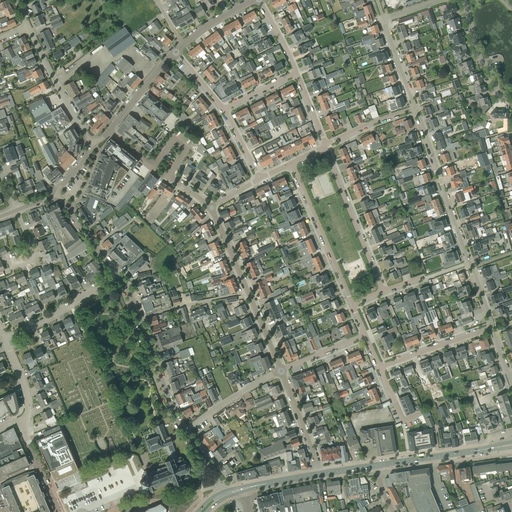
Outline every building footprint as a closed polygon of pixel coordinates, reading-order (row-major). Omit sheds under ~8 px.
[(3,2),(1,3),(2,7),(4,10),(11,7),(8,0),(3,2)] [(204,0),(208,8),(214,5),(212,1),(214,0),(204,0)] [(280,5),(277,0),(275,0),(271,3),(275,11),(282,8),(280,5)] [(285,0),(277,0),(280,5),(282,8),(288,5),(285,0)] [(312,8),(308,0),(302,0),(307,10),(312,8)] [(350,4),(348,0),(344,0),(345,1),(345,2),(340,4),(341,10),(350,6),(350,4)] [(363,0),(358,0),(353,3),(356,8),(365,4),(363,0)] [(31,7),(34,14),(44,9),(45,8),(45,7),(45,6),(44,5),(42,5),(41,2),(38,4),(31,7)] [(198,8),(194,10),(198,17),(205,13),(199,3),(196,5),(198,8)] [(291,5),(294,10),(298,19),(301,17),(294,3),(291,5)] [(454,12),(458,11),(456,4),(447,7),(446,7),(445,8),(444,9),(444,11),(443,12),(444,14),(446,19),(454,17),(456,16),(454,12)] [(364,10),(356,12),(358,17),(359,16),(372,12),(372,11),(371,7),(370,8),(370,5),(363,7),(364,10)] [(4,10),(0,11),(0,17),(3,16),(4,18),(6,17),(14,14),(11,7),(4,10)] [(298,19),(294,10),(293,11),(292,11),(289,13),(291,17),(294,15),(296,19),(298,19)] [(187,16),(183,18),(187,24),(194,21),(188,11),(185,12),(187,16)] [(254,12),(248,15),(251,21),(254,19),(256,22),(258,20),(257,17),(254,12)] [(372,12),(359,16),(358,17),(358,19),(362,18),(363,22),(356,24),(358,28),(367,25),(366,21),(367,20),(367,21),(374,18),(372,12)] [(45,16),(43,13),(34,18),(38,27),(45,24),(42,17),(45,16)] [(247,27),(244,28),(248,34),(251,31),(249,26),(249,25),(253,24),(251,21),(248,15),(242,18),(245,24),(247,27)] [(281,20),(284,26),(290,23),(288,20),(291,18),(289,15),(285,18),(281,20)] [(175,18),(181,28),(187,24),(183,18),(180,19),(178,16),(175,18)] [(459,18),(448,21),(450,25),(450,28),(452,34),(457,32),(456,30),(461,28),(459,22),(460,21),(459,18)] [(0,31),(16,25),(14,19),(6,23),(7,25),(0,27),(0,31)] [(60,19),(51,24),(54,29),(63,25),(60,19)] [(396,27),(398,33),(410,29),(408,24),(411,23),(410,20),(403,22),(404,24),(396,27)] [(162,28),(156,21),(153,22),(153,23),(147,27),(153,35),(158,31),(162,28)] [(237,21),(232,23),(236,31),(241,28),(237,21)] [(232,23),(227,26),(231,33),(236,31),(232,23)] [(290,23),(284,26),(288,32),(292,30),(296,27),(295,25),(292,26),(290,23)] [(137,30),(139,33),(147,28),(145,24),(137,30)] [(301,27),(304,33),(313,28),(310,24),(303,26),(301,27)] [(361,38),(363,42),(374,38),(374,37),(373,35),(379,33),(376,25),(368,28),(367,29),(369,35),(361,38)] [(231,33),(227,26),(222,29),(228,40),(233,37),(231,33)] [(135,42),(132,38),(125,27),(103,43),(113,57),(135,42)] [(258,34),(250,38),(253,43),(254,43),(256,42),(261,40),(261,39),(260,37),(262,36),(266,34),(262,27),(258,30),(256,31),(258,34)] [(82,34),(86,39),(93,34),(90,29),(82,34)] [(413,37),(418,36),(419,35),(418,32),(411,34),(410,29),(398,33),(401,39),(408,37),(410,35),(411,38),(413,37)] [(39,34),(47,50),(54,47),(50,40),(53,39),(48,30),(39,34)] [(300,30),(294,34),(290,36),(294,43),(300,40),(298,37),(302,34),(300,30)] [(217,32),(212,36),(219,46),(224,42),(217,32)] [(466,43),(463,36),(464,36),(463,32),(458,34),(455,35),(454,34),(450,36),(448,36),(450,40),(451,40),(452,40),(455,46),(461,44),(466,43)] [(160,40),(167,47),(172,42),(165,35),(160,40)] [(24,36),(18,39),(18,38),(14,39),(16,44),(15,44),(15,45),(10,48),(12,51),(28,43),(24,36)] [(71,40),(75,46),(81,42),(77,36),(71,40)] [(212,36),(207,39),(212,46),(215,49),(219,46),(212,36)] [(364,45),(369,44),(371,50),(377,48),(384,46),(381,38),(378,39),(377,36),(374,37),(374,38),(363,42),(360,42),(362,46),(364,45)] [(245,37),(239,40),(241,44),(244,43),(246,47),(249,45),(245,37)] [(154,38),(152,41),(161,49),(163,46),(159,42),(158,42),(154,38)] [(212,46),(207,39),(202,43),(207,49),(212,46)] [(256,42),(254,43),(256,46),(260,44),(262,47),(257,49),(259,53),(263,50),(268,48),(272,46),(269,39),(262,42),(261,40),(256,42)] [(413,41),(413,40),(402,44),(405,52),(408,50),(409,52),(414,50),(413,46),(414,45),(413,41)] [(161,49),(152,41),(150,43),(154,47),(158,51),(161,49)] [(311,42),(297,48),(300,55),(309,51),(308,51),(311,50),(310,47),(313,46),(311,42)] [(30,49),(28,43),(12,51),(15,57),(18,56),(17,53),(22,50),(23,52),(30,49)] [(53,54),(56,60),(64,56),(62,54),(72,48),(69,44),(59,49),(60,50),(53,54)] [(158,56),(155,52),(152,49),(150,51),(148,49),(148,48),(145,45),(141,49),(154,61),(158,56)] [(199,45),(194,49),(200,57),(203,55),(205,53),(203,50),(202,49),(199,45)] [(453,49),(454,54),(456,54),(457,56),(459,55),(461,60),(467,58),(471,57),(469,53),(468,53),(467,50),(462,51),(461,46),(453,49)] [(12,51),(10,48),(10,47),(2,51),(4,55),(2,56),(3,57),(1,58),(0,56),(0,62),(2,61),(8,60),(15,57),(12,51)] [(250,51),(248,47),(246,48),(245,48),(244,47),(239,51),(242,56),(250,51)] [(427,52),(426,47),(413,51),(414,53),(413,53),(411,54),(406,55),(409,63),(412,62),(413,65),(427,60),(426,57),(415,60),(414,56),(415,56),(425,53),(424,53),(427,52)] [(264,52),(265,53),(266,56),(275,51),(273,48),(264,52)] [(200,57),(194,49),(188,54),(195,62),(197,60),(200,58),(199,57),(200,57)] [(390,58),(388,55),(387,55),(386,52),(381,53),(380,50),(365,55),(366,59),(369,58),(369,59),(376,57),(378,63),(383,62),(383,60),(390,58)] [(19,57),(14,59),(15,62),(20,60),(21,62),(26,60),(27,60),(34,57),(31,51),(27,53),(24,55),(25,56),(25,57),(22,58),(22,57),(19,58),(19,57)] [(226,55),(221,58),(224,62),(231,57),(229,53),(226,55)] [(311,64),(312,63),(311,60),(312,59),(312,58),(312,57),(311,55),(304,57),(305,58),(302,59),(304,63),(303,63),(304,66),(305,66),(305,67),(311,64)] [(15,62),(12,63),(13,66),(20,63),(21,67),(25,65),(26,68),(32,65),(37,63),(34,58),(30,60),(26,61),(26,60),(21,62),(20,60),(15,62)] [(133,66),(129,63),(123,58),(116,66),(126,75),(133,66)] [(271,59),(268,60),(271,66),(273,65),(277,72),(284,68),(278,58),(272,61),(271,59)] [(312,64),(313,67),(324,62),(323,59),(316,61),(316,62),(312,64)] [(237,68),(240,66),(236,60),(234,61),(227,65),(229,68),(235,64),(237,68)] [(427,60),(413,65),(414,68),(411,69),(413,76),(419,74),(419,75),(424,73),(421,66),(428,63),(427,60)] [(462,71),(461,72),(463,77),(472,74),(472,72),(475,71),(473,66),(472,66),(470,61),(471,61),(471,60),(462,63),(462,64),(459,65),(460,69),(463,68),(464,70),(462,71)] [(206,66),(203,62),(198,66),(201,70),(206,66)] [(253,71),(248,62),(244,64),(249,73),(253,71)] [(380,66),(383,74),(387,72),(387,73),(392,71),(390,64),(385,66),(384,65),(380,66)] [(268,65),(262,68),(266,77),(273,74),(268,65)] [(203,72),(208,77),(215,71),(211,66),(207,69),(203,72)] [(266,77),(262,68),(258,70),(256,71),(260,80),(266,77)] [(314,70),(307,72),(310,80),(313,78),(314,79),(321,76),(319,72),(320,72),(318,68),(314,70)] [(23,72),(19,73),(19,75),(18,75),(20,79),(25,76),(26,80),(33,76),(36,83),(44,78),(40,69),(30,74),(28,70),(26,71),(23,72)] [(332,73),(326,76),(327,80),(341,74),(339,70),(332,73)] [(215,71),(208,77),(212,83),(217,79),(217,78),(220,76),(215,71)] [(236,79),(232,71),(228,73),(232,81),(236,79)] [(111,73),(108,77),(111,79),(117,84),(120,80),(111,73)] [(131,73),(128,76),(137,85),(142,80),(135,74),(134,75),(131,73)] [(174,84),(170,81),(172,78),(177,82),(179,79),(173,74),(170,77),(169,76),(169,75),(166,73),(162,78),(159,76),(155,80),(156,81),(161,85),(161,84),(164,86),(166,88),(168,86),(171,88),(174,84)] [(256,82),(253,78),(251,73),(245,76),(249,85),(256,82)] [(365,82),(362,73),(356,75),(360,84),(365,82)] [(473,82),(474,85),(483,82),(482,80),(484,79),(482,73),(473,75),(470,76),(470,77),(471,81),(472,82),(473,82)] [(396,82),(394,75),(389,77),(388,76),(381,78),(383,83),(390,81),(391,84),(396,82)] [(121,82),(126,86),(127,84),(133,90),(137,85),(128,76),(127,76),(121,82)] [(239,79),(243,89),(249,85),(245,76),(239,79)] [(318,81),(312,84),(313,87),(312,88),(314,91),(315,91),(321,89),(321,88),(326,86),(324,81),(323,78),(321,79),(317,80),(318,81)] [(425,86),(426,89),(427,90),(432,88),(432,87),(431,83),(427,84),(427,82),(424,84),(422,79),(415,82),(418,89),(425,87),(425,86)] [(28,90),(31,96),(40,91),(41,92),(50,88),(46,81),(28,90)] [(74,84),(73,81),(70,83),(65,86),(72,97),(76,95),(79,93),(79,92),(82,90),(80,86),(81,85),(78,81),(74,84)] [(165,89),(163,88),(164,86),(161,84),(161,85),(156,81),(152,86),(153,87),(150,90),(153,92),(152,92),(159,97),(163,91),(165,89)] [(233,86),(230,88),(233,94),(239,91),(234,82),(232,83),(233,86)] [(487,91),(485,85),(483,85),(483,82),(474,85),(475,88),(476,88),(478,94),(487,91)] [(233,94),(230,88),(228,85),(222,88),(226,97),(233,94)] [(292,85),(286,88),(289,94),(292,93),(294,96),(297,95),(292,85)] [(401,94),(398,86),(391,88),(387,90),(388,93),(392,91),(394,96),(399,94),(401,94)] [(97,100),(100,97),(99,94),(97,92),(95,88),(95,87),(88,91),(89,92),(85,95),(84,93),(73,100),(79,110),(94,101),(95,102),(97,100)] [(121,100),(125,94),(121,91),(116,87),(114,89),(117,92),(115,95),(112,92),(110,95),(114,100),(117,97),(121,100)] [(427,90),(426,89),(425,90),(426,93),(420,95),(423,103),(428,101),(430,101),(429,100),(433,99),(430,92),(435,90),(434,87),(432,87),(432,88),(427,90)] [(291,98),(289,94),(286,88),(280,91),(284,101),(291,98)] [(169,111),(166,109),(164,107),(161,105),(159,108),(155,104),(158,101),(148,93),(143,99),(144,99),(142,101),(137,107),(147,115),(147,114),(149,111),(153,115),(151,118),(150,118),(153,120),(155,122),(158,124),(160,126),(164,121),(167,117),(171,113),(169,111)] [(277,93),(271,96),(275,105),(282,102),(277,93)] [(317,97),(320,104),(329,100),(331,99),(330,96),(329,96),(328,96),(327,93),(317,97)] [(116,105),(113,102),(114,100),(110,95),(106,100),(108,101),(105,105),(107,109),(111,112),(116,105)] [(275,105),(271,96),(265,99),(269,108),(272,107),(272,106),(275,105)] [(181,102),(187,107),(191,102),(185,97),(181,102)] [(204,102),(200,97),(196,100),(192,104),(194,106),(197,104),(199,107),(204,102)] [(389,108),(390,111),(398,109),(397,108),(405,105),(402,97),(400,98),(395,100),(395,99),(390,100),(392,105),(390,105),(389,108)] [(477,100),(477,101),(478,103),(480,103),(481,106),(484,109),(482,111),(485,114),(491,107),(489,100),(488,100),(487,97),(483,98),(482,98),(477,100)] [(15,106),(12,98),(0,102),(0,106),(9,103),(11,107),(15,106)] [(43,99),(28,105),(41,128),(50,123),(54,120),(55,120),(57,123),(60,121),(59,120),(66,116),(63,111),(61,107),(51,113),(43,99)] [(87,108),(92,113),(101,105),(101,104),(98,100),(87,108)] [(262,100),(256,104),(260,112),(260,113),(266,110),(262,100)] [(320,104),(323,111),(334,107),(335,110),(337,109),(345,105),(344,101),(332,106),(332,104),(331,103),(330,104),(329,100),(320,104)] [(438,112),(436,105),(438,104),(436,101),(428,104),(429,107),(425,108),(427,116),(434,113),(438,112)] [(199,107),(197,109),(202,114),(209,107),(204,102),(199,107)] [(259,109),(256,104),(250,107),(252,111),(254,116),(257,114),(255,111),(259,109)] [(294,112),(296,116),(302,113),(299,107),(290,111),(291,114),(294,112)] [(247,108),(241,111),(245,120),(251,117),(247,108)] [(496,118),(508,119),(508,111),(505,111),(505,109),(501,109),(500,112),(499,112),(495,109),(490,114),(495,118),(495,117),(496,118)] [(245,120),(241,111),(234,114),(239,123),(245,120)] [(362,111),(353,114),(357,124),(363,122),(362,120),(365,119),(363,115),(362,111)] [(451,118),(448,112),(435,116),(436,119),(429,121),(432,129),(437,127),(439,127),(439,126),(442,125),(441,121),(451,118)] [(208,119),(210,122),(216,119),(213,113),(204,117),(205,120),(208,119)] [(303,124),(302,121),(305,120),(302,113),(296,116),(292,117),(295,123),(291,125),(292,129),(303,124)] [(339,120),(336,113),(325,117),(328,124),(334,122),(339,120)] [(97,115),(95,116),(104,125),(110,120),(104,114),(100,118),(97,115)] [(151,125),(149,124),(142,118),(139,122),(129,115),(124,121),(131,127),(138,132),(142,135),(146,130),(147,131),(151,125)] [(58,127),(60,131),(65,129),(63,127),(70,123),(70,122),(66,116),(59,120),(60,121),(62,125),(58,127)] [(93,125),(99,131),(104,125),(95,116),(94,118),(97,121),(93,125)] [(347,117),(340,120),(342,125),(349,122),(347,117)] [(90,119),(86,122),(88,125),(90,128),(89,129),(95,134),(99,131),(93,125),(90,123),(91,122),(90,119)] [(216,119),(210,122),(212,125),(209,127),(210,130),(219,125),(216,119)] [(394,129),(397,136),(405,133),(404,130),(405,130),(412,127),(410,119),(403,122),(404,126),(394,129)] [(0,134),(2,133),(3,134),(8,132),(5,124),(7,123),(6,120),(0,121),(0,134)] [(124,137),(124,136),(131,127),(124,121),(117,131),(124,137)] [(342,127),(341,124),(336,126),(334,122),(328,124),(331,132),(342,127)] [(313,138),(310,132),(306,133),(305,131),(304,132),(303,131),(305,130),(304,129),(308,127),(306,124),(301,127),(303,131),(304,134),(306,137),(309,145),(315,142),(313,139),(313,138)] [(59,162),(49,143),(44,135),(39,126),(36,127),(32,130),(40,148),(49,166),(53,164),(53,166),(59,163),(58,162),(59,162)] [(441,129),(442,132),(434,134),(437,142),(443,140),(442,136),(452,132),(450,126),(441,129)] [(128,140),(131,142),(138,132),(131,127),(124,136),(129,139),(128,140)] [(80,138),(75,130),(73,128),(72,128),(62,134),(65,138),(69,145),(68,150),(67,151),(73,157),(75,156),(77,157),(79,155),(79,152),(80,153),(81,145),(80,145),(80,142),(79,139),(80,138)] [(212,134),(215,140),(224,135),(221,129),(212,134)] [(156,141),(159,143),(168,132),(165,130),(156,141)] [(255,136),(259,134),(256,130),(252,133),(251,131),(246,133),(249,140),(255,137),(255,136)] [(479,132),(472,134),(474,140),(481,138),(486,136),(484,130),(479,132)] [(138,132),(131,142),(133,144),(136,140),(140,143),(144,146),(147,142),(148,140),(145,137),(138,132)] [(291,140),(288,141),(293,152),(298,149),(293,138),(292,136),(291,134),(290,132),(288,133),(291,140)] [(410,143),(417,141),(416,137),(417,137),(415,133),(414,133),(407,135),(408,139),(404,140),(405,144),(398,147),(399,150),(411,146),(410,143)] [(365,136),(369,144),(368,144),(370,148),(376,145),(374,141),(371,134),(368,136),(368,135),(365,136)] [(224,135),(215,140),(219,146),(228,142),(224,135)] [(282,143),(288,154),(293,152),(288,141),(285,143),(282,136),(280,137),(283,143),(282,143)] [(359,140),(361,144),(364,149),(367,148),(366,145),(368,144),(369,144),(365,136),(362,137),(362,138),(359,140)] [(498,138),(500,146),(510,143),(509,139),(509,140),(508,138),(509,138),(505,139),(504,136),(498,138)] [(255,137),(249,140),(252,146),(256,143),(261,141),(260,138),(256,140),(255,137)] [(304,147),(300,140),(299,137),(296,139),(295,137),(293,138),(298,149),(299,150),(304,147)] [(300,140),(304,147),(309,145),(306,137),(300,140)] [(133,169),(139,161),(122,148),(120,149),(118,147),(119,146),(110,139),(103,148),(106,151),(109,153),(112,155),(129,168),(130,167),(133,169)] [(443,140),(437,142),(439,150),(446,148),(449,146),(448,143),(447,139),(443,140)] [(144,146),(143,147),(149,151),(151,149),(152,150),(158,143),(154,140),(153,142),(152,141),(150,144),(147,142),(144,146)] [(49,143),(59,162),(59,161),(61,164),(60,165),(61,167),(65,170),(69,166),(69,167),(71,165),(70,164),(75,159),(73,157),(67,151),(65,149),(63,147),(58,153),(52,141),(49,143)] [(338,150),(341,157),(350,154),(348,146),(349,146),(349,147),(353,146),(354,148),(357,147),(358,147),(355,141),(343,146),(344,148),(338,150)] [(288,154),(282,143),(280,144),(282,148),(279,149),(283,157),(288,154)] [(22,150),(21,145),(17,147),(17,148),(14,149),(12,144),(8,146),(8,148),(3,149),(4,150),(3,151),(4,153),(5,153),(5,154),(6,155),(6,156),(22,150)] [(196,151),(201,154),(205,149),(201,144),(196,151)] [(224,157),(227,155),(233,152),(230,146),(221,151),(224,157)] [(422,154),(420,149),(421,149),(420,147),(419,147),(419,146),(412,148),(411,146),(399,150),(401,155),(408,153),(410,158),(415,156),(422,154)] [(272,162),(269,154),(266,156),(261,147),(259,148),(261,152),(263,157),(267,165),(272,162)] [(452,149),(448,150),(446,150),(447,153),(441,155),(441,156),(442,159),(444,163),(447,162),(447,163),(454,161),(453,158),(454,158),(452,153),(455,152),(456,150),(455,148),(452,149)] [(277,159),(274,152),(272,149),(267,152),(269,154),(272,162),(277,159)] [(279,149),(274,152),(277,159),(283,157),(279,149)] [(24,154),(22,150),(6,156),(7,157),(6,157),(7,158),(6,159),(7,161),(8,161),(8,162),(13,160),(14,162),(18,160),(16,156),(20,154),(20,156),(24,154)] [(107,198),(127,172),(117,164),(118,163),(119,161),(114,157),(112,155),(111,155),(109,153),(106,151),(105,153),(103,154),(101,153),(85,193),(88,194),(87,196),(105,203),(106,200),(108,198),(107,198)] [(226,160),(227,163),(236,159),(233,152),(227,155),(229,158),(226,160)] [(490,164),(485,152),(477,155),(481,167),(490,164)] [(511,152),(503,155),(504,160),(511,158),(511,152)] [(350,154),(341,157),(344,165),(350,162),(349,158),(352,157),(350,154)] [(267,165),(263,157),(258,160),(262,167),(267,165)] [(426,167),(423,159),(418,161),(417,158),(389,168),(390,171),(393,170),(406,165),(406,167),(409,166),(409,165),(411,165),(412,168),(418,165),(419,169),(426,167)] [(28,168),(26,159),(16,163),(17,166),(22,164),(24,169),(28,168)] [(189,178),(194,171),(189,167),(192,162),(189,160),(187,163),(188,164),(187,166),(184,170),(185,170),(183,174),(186,176),(185,177),(187,178),(188,178),(189,178)] [(234,169),(236,172),(242,169),(239,163),(234,165),(230,167),(231,170),(234,169)] [(40,171),(43,178),(49,185),(49,184),(51,182),(53,184),(62,175),(56,168),(52,172),(47,165),(40,171)] [(346,169),(348,175),(354,173),(355,173),(358,172),(355,165),(346,169)] [(458,173),(457,170),(455,165),(451,167),(446,168),(449,176),(455,174),(458,173)] [(404,178),(411,175),(415,174),(419,172),(418,169),(417,169),(417,167),(402,172),(404,178)] [(229,180),(237,176),(238,179),(245,175),(242,169),(236,172),(235,173),(227,176),(229,180)] [(192,181),(198,185),(204,176),(203,175),(204,175),(199,171),(197,174),(192,181)] [(133,194),(135,196),(139,191),(141,193),(147,186),(150,189),(158,180),(153,175),(152,176),(149,173),(136,189),(133,194)] [(224,186),(227,184),(224,178),(222,173),(219,175),(221,177),(220,178),(221,179),(219,181),(217,185),(212,182),(208,188),(215,193),(220,187),(221,187),(224,186)] [(354,173),(348,175),(351,182),(356,180),(360,178),(359,175),(356,176),(355,173),(354,173)] [(369,177),(370,181),(380,177),(378,173),(372,175),(369,177)] [(418,176),(420,185),(425,183),(431,181),(428,173),(418,176)] [(466,177),(465,173),(460,175),(455,177),(456,180),(451,182),(453,189),(459,187),(459,188),(464,187),(462,182),(461,179),(466,177)] [(204,176),(198,185),(203,188),(208,180),(209,179),(208,179),(204,176)] [(20,194),(26,192),(24,186),(21,178),(17,179),(20,185),(17,186),(20,194)] [(284,178),(278,180),(282,189),(288,187),(284,178)] [(26,192),(27,195),(33,192),(32,188),(35,187),(35,186),(32,179),(26,181),(28,185),(24,186),(26,192)] [(282,189),(278,180),(271,183),(275,192),(282,189)] [(42,183),(35,186),(35,187),(39,193),(46,190),(42,181),(41,181),(42,183)] [(157,188),(163,192),(167,186),(161,182),(157,188)] [(352,185),(355,192),(364,188),(362,182),(357,184),(352,185)] [(429,195),(435,193),(433,185),(430,186),(429,184),(415,188),(417,192),(422,190),(425,196),(429,195)] [(268,185),(261,187),(264,193),(267,192),(269,195),(272,194),(268,185)] [(167,186),(163,192),(169,196),(173,190),(167,186)] [(373,194),(385,190),(384,186),(372,191),(373,194)] [(462,192),(455,195),(458,203),(464,201),(465,202),(469,200),(467,193),(474,191),(472,186),(462,189),(463,192),(462,192)] [(264,193),(261,187),(255,190),(257,196),(260,195),(262,198),(265,197),(264,193)] [(148,195),(151,197),(157,189),(154,188),(151,192),(148,195)] [(364,188),(355,192),(358,198),(362,197),(367,195),(364,188)] [(382,196),(381,191),(369,196),(371,200),(382,196)] [(251,192),(245,195),(248,202),(254,199),(251,192)] [(180,204),(185,197),(178,193),(175,198),(173,202),(174,202),(179,206),(180,204)] [(248,202),(245,195),(239,197),(242,204),(245,203),(248,210),(251,209),(248,202)] [(98,212),(95,208),(92,208),(95,199),(87,196),(84,204),(83,204),(82,205),(83,207),(78,210),(88,226),(94,223),(93,221),(95,220),(93,217),(95,214),(98,212)] [(168,212),(174,202),(173,202),(175,198),(173,196),(164,209),(168,212)] [(191,202),(185,197),(180,204),(179,206),(176,209),(179,213),(182,209),(183,210),(186,207),(186,208),(191,202)] [(419,197),(407,201),(409,206),(415,204),(421,202),(420,198),(419,197)] [(284,207),(278,209),(280,214),(291,210),(290,208),(291,208),(296,206),(293,198),(288,200),(287,201),(283,203),(284,207)] [(430,210),(440,206),(437,199),(431,201),(427,202),(429,206),(428,206),(430,210)] [(374,206),(372,201),(367,203),(366,200),(359,202),(363,210),(368,208),(369,210),(374,208),(373,206),(374,206)] [(425,205),(424,200),(421,202),(415,204),(416,208),(417,208),(425,205)] [(121,212),(128,202),(126,201),(119,210),(121,212)] [(463,218),(473,214),(471,211),(481,207),(480,203),(474,205),(473,202),(466,204),(467,208),(460,210),(462,214),(461,214),(462,217),(463,217),(463,218)] [(47,221),(49,225),(52,233),(54,232),(57,242),(60,241),(63,245),(69,253),(83,243),(77,235),(67,222),(66,223),(61,212),(57,203),(45,209),(47,212),(44,214),(45,214),(47,221)] [(265,212),(263,208),(261,204),(260,204),(257,206),(256,206),(253,208),(257,216),(265,212)] [(226,209),(218,213),(221,219),(226,217),(229,216),(236,213),(234,208),(233,205),(225,209),(226,209)] [(189,211),(194,217),(200,212),(195,206),(189,211)] [(430,210),(428,210),(430,215),(431,214),(433,218),(436,216),(436,217),(443,214),(441,210),(442,210),(441,206),(440,207),(440,206),(430,210)] [(101,220),(113,210),(111,207),(98,217),(100,218),(101,220)] [(31,215),(28,216),(31,224),(37,221),(38,224),(42,223),(45,222),(47,221),(45,214),(41,216),(42,219),(39,220),(38,216),(37,213),(37,212),(36,209),(30,211),(31,215)] [(177,214),(180,217),(185,212),(183,210),(182,209),(179,213),(177,214)] [(293,211),(287,214),(290,221),(295,219),(296,219),(301,217),(298,209),(293,211)] [(364,214),(367,220),(373,218),(371,215),(375,213),(373,210),(369,212),(364,214)] [(113,223),(118,229),(132,218),(127,212),(113,223)] [(180,217),(183,221),(189,215),(185,212),(180,217)] [(200,212),(194,217),(199,222),(204,217),(200,212)] [(480,217),(482,223),(489,221),(487,215),(480,217)] [(256,220),(259,219),(258,216),(245,222),(247,227),(257,222),(256,220)] [(373,218),(367,220),(369,227),(374,225),(379,223),(376,216),(373,218)] [(228,222),(224,224),(227,230),(228,230),(231,228),(234,227),(235,228),(242,224),(241,221),(240,221),(238,217),(232,221),(231,220),(228,222)] [(436,229),(427,232),(428,236),(443,231),(442,227),(447,226),(446,224),(447,223),(446,220),(445,221),(444,219),(433,222),(436,229)] [(4,223),(2,223),(5,231),(7,230),(8,230),(9,233),(14,232),(16,237),(15,237),(13,238),(15,243),(16,246),(22,244),(20,239),(17,230),(14,231),(10,220),(4,223)] [(104,227),(107,225),(104,220),(100,223),(101,223),(97,226),(101,231),(94,236),(99,241),(108,234),(107,231),(104,227)] [(474,229),(473,227),(480,224),(479,220),(466,225),(468,232),(474,229)] [(47,226),(49,225),(47,221),(45,222),(42,223),(38,224),(40,227),(33,229),(36,237),(44,234),(42,228),(47,226)] [(279,229),(282,228),(289,225),(288,222),(287,221),(277,225),(279,229)] [(303,221),(292,226),(295,232),(296,232),(305,228),(305,227),(306,227),(305,224),(304,224),(303,221)] [(185,231),(188,234),(198,225),(195,222),(187,229),(185,231)] [(201,230),(202,233),(212,229),(209,223),(201,226),(202,229),(201,230)] [(193,235),(200,228),(198,225),(188,234),(190,236),(192,234),(193,235)] [(232,232),(235,237),(243,234),(242,232),(247,229),(246,226),(232,232)] [(155,232),(160,235),(163,231),(158,227),(155,232)] [(380,227),(371,230),(373,237),(383,233),(380,227)] [(305,228),(296,232),(299,238),(308,234),(305,228)] [(492,228),(485,230),(487,236),(494,234),(492,228)] [(212,229),(202,233),(204,237),(205,239),(214,235),(212,229)] [(477,229),(474,229),(468,232),(470,238),(479,235),(477,229)] [(479,242),(472,244),(474,249),(473,249),(474,252),(475,251),(475,252),(478,251),(479,255),(484,253),(483,249),(481,249),(481,246),(486,245),(488,244),(490,243),(489,240),(494,238),(496,242),(501,240),(498,232),(496,233),(494,234),(487,236),(483,238),(484,241),(479,242)] [(383,233),(373,237),(376,243),(381,242),(387,239),(384,233),(383,233)] [(440,236),(442,243),(452,239),(449,233),(440,236)] [(117,244),(120,241),(122,239),(120,237),(117,238),(114,234),(109,238),(110,240),(109,241),(108,240),(102,245),(106,250),(112,245),(116,243),(117,244)] [(127,258),(132,253),(137,257),(143,251),(125,235),(122,239),(120,241),(124,245),(122,247),(119,244),(116,247),(109,255),(115,260),(121,265),(122,264),(123,265),(126,262),(125,261),(128,258),(127,258)] [(41,251),(48,248),(47,246),(49,245),(47,239),(38,243),(41,251)] [(302,250),(304,249),(308,247),(313,245),(314,244),(313,241),(311,241),(310,239),(299,243),(302,250)] [(452,239),(442,243),(444,250),(454,246),(452,239)] [(207,248),(209,252),(220,247),(217,241),(209,244),(209,245),(207,245),(206,243),(199,246),(201,251),(207,248)] [(238,244),(241,251),(248,248),(244,241),(238,244)] [(308,247),(304,249),(306,256),(316,252),(313,245),(308,247)] [(387,254),(387,256),(393,253),(390,247),(385,249),(384,246),(378,249),(381,255),(383,255),(384,256),(387,254)] [(220,247),(209,252),(207,253),(210,258),(200,263),(201,267),(215,261),(213,258),(222,254),(220,247)] [(248,248),(241,251),(244,258),(251,255),(248,248)] [(442,253),(445,252),(444,248),(429,253),(431,257),(434,256),(442,253)] [(449,262),(442,264),(444,268),(455,265),(454,261),(459,259),(456,251),(453,252),(452,250),(443,253),(444,255),(446,255),(449,262)] [(67,264),(63,253),(58,255),(56,251),(44,255),(47,263),(52,261),(60,258),(63,264),(65,270),(68,268),(67,264)] [(149,263),(142,256),(134,263),(137,266),(139,263),(140,264),(141,263),(145,267),(149,263)] [(320,263),(318,256),(308,260),(311,267),(315,265),(320,263)] [(395,260),(391,262),(389,258),(383,261),(386,268),(394,265),(396,268),(403,265),(400,259),(396,261),(395,260)] [(96,275),(101,271),(99,269),(101,268),(94,260),(88,265),(93,272),(88,275),(84,278),(87,282),(90,280),(93,277),(96,275)] [(221,269),(228,266),(225,260),(217,263),(218,266),(220,265),(221,269)] [(255,261),(254,260),(246,264),(249,271),(256,268),(260,266),(258,260),(255,261)] [(215,266),(213,262),(202,266),(204,271),(215,266)] [(141,270),(145,267),(141,263),(140,264),(139,263),(137,266),(134,263),(128,269),(133,274),(139,268),(141,270)] [(320,263),(315,265),(316,268),(313,269),(314,273),(323,269),(320,263)] [(69,267),(73,273),(74,275),(77,273),(75,269),(73,265),(69,267)] [(53,273),(51,270),(49,266),(45,268),(45,267),(43,268),(43,269),(42,269),(43,270),(39,272),(41,277),(43,282),(49,279),(47,276),(53,273)] [(61,274),(57,266),(51,269),(55,276),(61,274)] [(79,266),(75,269),(77,273),(81,278),(85,276),(79,266)] [(216,277),(210,278),(210,279),(211,283),(221,280),(228,276),(227,274),(230,272),(228,266),(221,269),(218,270),(220,275),(216,277)] [(256,268),(249,271),(252,278),(259,275),(263,274),(262,272),(263,272),(260,266),(256,268)] [(481,270),(484,278),(490,276),(491,278),(495,277),(500,275),(499,270),(494,272),(492,266),(488,267),(481,270)] [(289,272),(286,267),(275,271),(278,277),(289,272)] [(400,270),(403,276),(409,273),(407,267),(400,270)] [(35,285),(33,280),(40,276),(37,268),(29,272),(32,278),(29,279),(29,281),(32,287),(35,285)] [(263,272),(262,272),(263,274),(264,276),(273,272),(271,268),(263,272)] [(389,274),(392,281),(402,276),(399,269),(389,274)] [(453,276),(454,279),(458,278),(459,282),(466,280),(463,272),(456,275),(457,275),(453,276)] [(20,282),(21,284),(26,281),(23,273),(15,276),(18,283),(20,282)] [(328,281),(325,274),(319,277),(318,274),(310,277),(312,283),(315,282),(316,281),(319,286),(318,287),(319,287),(323,285),(323,284),(328,281)] [(80,285),(78,280),(75,277),(75,276),(72,278),(70,275),(66,277),(66,278),(63,280),(65,286),(70,283),(73,289),(80,285)] [(49,279),(52,286),(55,285),(58,291),(60,296),(67,293),(62,281),(58,283),(56,284),(53,277),(49,279)] [(226,288),(229,287),(235,284),(233,278),(223,282),(224,283),(222,283),(221,280),(211,283),(212,287),(220,285),(222,289),(226,288)] [(161,288),(160,285),(159,283),(157,284),(155,285),(154,284),(152,284),(151,285),(149,279),(144,280),(142,281),(136,283),(138,290),(141,289),(143,295),(152,292),(161,288)] [(255,284),(258,291),(264,288),(265,288),(268,287),(265,280),(261,281),(255,284)] [(487,287),(489,291),(495,289),(495,288),(499,287),(496,281),(496,280),(493,281),(486,283),(486,284),(487,287)] [(223,294),(220,294),(220,296),(229,295),(238,291),(235,284),(229,287),(226,288),(222,289),(223,294)] [(431,287),(434,295),(441,292),(439,288),(436,289),(435,285),(431,287)] [(458,294),(460,298),(464,296),(464,295),(470,293),(470,292),(471,291),(470,290),(469,290),(468,285),(461,287),(461,288),(456,290),(455,287),(445,291),(446,294),(448,293),(449,294),(456,292),(458,294)] [(323,294),(325,298),(329,297),(328,296),(334,294),(331,287),(325,289),(325,290),(318,293),(320,296),(323,294)] [(422,296),(423,300),(431,297),(428,287),(419,290),(421,295),(422,296)] [(44,291),(46,294),(49,301),(52,299),(55,298),(51,290),(50,288),(44,291)] [(264,288),(258,291),(261,298),(268,295),(265,288),(264,288)] [(282,293),(285,292),(283,288),(280,290),(280,288),(273,291),(274,292),(269,294),(271,298),(273,297),(280,293),(282,293)] [(179,298),(177,293),(176,294),(174,289),(169,291),(172,300),(179,298)] [(0,295),(0,299),(1,302),(9,298),(7,295),(10,294),(9,291),(0,295)] [(170,301),(169,296),(168,294),(165,295),(164,293),(154,296),(153,294),(152,292),(143,295),(144,298),(140,299),(145,313),(146,313),(146,314),(147,313),(148,314),(149,315),(159,311),(172,308),(170,301)] [(295,299),(297,302),(301,301),(302,303),(314,298),(311,292),(300,297),(300,296),(295,299)] [(406,295),(404,296),(405,301),(407,304),(408,306),(411,305),(410,303),(417,301),(413,292),(406,294),(406,295)] [(505,301),(502,293),(498,295),(497,295),(491,297),(491,298),(490,298),(491,301),(492,300),(493,304),(499,302),(500,303),(505,301)] [(46,294),(42,296),(42,294),(39,296),(43,304),(45,303),(45,302),(49,301),(46,294)] [(400,297),(392,300),(394,304),(396,310),(399,309),(403,307),(405,312),(409,311),(408,306),(407,304),(405,301),(404,296),(400,298),(400,297)] [(19,303),(22,302),(24,301),(22,298),(16,301),(13,301),(11,297),(9,298),(1,302),(4,308),(10,305),(11,307),(16,305),(19,303)] [(266,310),(276,305),(273,300),(268,302),(264,304),(265,307),(266,310)] [(323,302),(320,304),(323,310),(332,307),(334,310),(335,309),(339,307),(336,300),(332,302),(329,303),(328,300),(323,302)] [(30,304),(31,307),(35,314),(38,313),(41,312),(38,304),(36,301),(30,304)] [(461,303),(460,301),(457,302),(459,309),(463,308),(470,305),(469,301),(461,303)] [(224,310),(221,302),(215,305),(218,313),(219,312),(222,320),(227,318),(224,310)] [(380,307),(377,308),(380,315),(382,320),(386,318),(384,314),(384,313),(382,310),(383,310),(385,309),(388,308),(388,307),(386,302),(379,305),(380,307)] [(421,302),(415,304),(418,313),(420,312),(421,315),(424,314),(425,313),(423,309),(421,302),(421,303),(421,302)] [(234,309),(235,312),(239,311),(241,314),(247,311),(244,305),(234,309)] [(269,316),(278,312),(281,311),(278,305),(276,306),(276,305),(266,310),(268,313),(267,314),(268,316),(269,316)] [(472,311),(471,308),(470,305),(463,308),(465,314),(470,312),(472,311)] [(210,316),(208,310),(204,311),(203,308),(202,306),(199,308),(199,309),(197,310),(201,320),(202,319),(201,317),(206,315),(207,317),(208,316),(209,318),(208,318),(210,322),(209,322),(210,326),(214,325),(213,324),(212,321),(214,320),(211,315),(210,316)] [(31,307),(25,310),(28,317),(31,316),(35,314),(31,307)] [(373,307),(366,311),(368,316),(369,316),(370,320),(380,315),(377,308),(374,310),(373,307)] [(503,307),(494,310),(495,313),(496,313),(498,316),(504,314),(504,317),(509,315),(507,309),(504,310),(503,307)] [(201,320),(197,310),(190,313),(193,320),(198,319),(199,321),(201,320)] [(335,324),(339,322),(345,320),(344,319),(345,318),(344,315),(343,316),(342,312),(337,314),(336,311),(320,318),(322,323),(332,319),(333,321),(334,321),(335,324)] [(21,312),(14,315),(18,322),(21,320),(21,321),(24,319),(21,312)] [(278,312),(269,316),(269,318),(270,318),(271,321),(281,317),(278,312)] [(458,320),(460,327),(472,322),(470,317),(472,316),(470,312),(465,314),(457,316),(458,320)] [(159,323),(157,320),(163,318),(163,317),(167,316),(166,313),(148,319),(150,326),(159,323)] [(18,322),(14,315),(8,318),(12,325),(14,324),(18,322)] [(253,323),(252,320),(251,320),(249,316),(243,319),(243,320),(238,321),(237,319),(227,323),(230,328),(241,323),(241,324),(244,323),(246,327),(253,324),(252,323),(253,323)] [(63,321),(66,328),(68,332),(70,331),(70,330),(74,329),(76,334),(75,334),(76,338),(82,336),(76,322),(73,324),(70,318),(69,318),(69,317),(66,318),(66,319),(65,320),(63,321)] [(396,317),(391,320),(394,327),(399,324),(396,317)] [(447,324),(444,325),(446,332),(447,332),(447,333),(450,332),(449,331),(453,330),(451,326),(448,318),(445,319),(447,324)] [(161,331),(160,328),(173,324),(172,320),(151,328),(153,334),(161,331)] [(446,332),(444,325),(441,326),(439,322),(436,323),(439,330),(440,335),(446,332)] [(276,333),(289,327),(288,324),(284,325),(283,323),(274,327),(276,332),(275,332),(276,333)] [(62,331),(61,329),(59,324),(51,328),(54,332),(57,339),(60,337),(58,333),(62,331)] [(352,335),(347,324),(337,329),(341,337),(344,335),(345,336),(340,338),(341,340),(352,335)] [(384,324),(375,327),(376,329),(378,334),(386,330),(384,326),(384,324)] [(430,330),(427,331),(429,338),(436,336),(434,332),(431,324),(428,325),(430,330)] [(153,335),(159,351),(176,345),(178,345),(183,342),(180,335),(179,331),(181,331),(179,326),(173,328),(153,335)] [(292,335),(297,333),(298,332),(297,329),(291,332),(290,330),(291,330),(290,326),(289,327),(276,333),(276,335),(277,335),(278,338),(288,334),(287,331),(288,331),(289,333),(290,332),(291,335),(292,335)] [(429,338),(427,331),(425,327),(419,329),(421,333),(423,341),(426,339),(427,340),(430,339),(429,338)] [(249,330),(240,334),(242,338),(248,335),(249,340),(258,336),(254,328),(249,330)] [(503,332),(507,344),(511,342),(511,329),(508,330),(503,332)] [(298,332),(297,333),(292,335),(294,338),(305,334),(304,333),(304,334),(303,330),(298,332)] [(51,339),(49,336),(47,331),(40,334),(44,343),(45,345),(46,346),(49,345),(47,340),(51,339)] [(322,348),(319,341),(330,336),(328,331),(318,335),(318,336),(312,338),(317,350),(322,348)] [(417,338),(414,331),(411,332),(413,337),(410,338),(413,345),(419,342),(417,338)] [(62,333),(66,343),(70,342),(69,339),(65,332),(62,333)] [(394,341),(391,334),(380,338),(385,351),(391,348),(389,343),(394,341)] [(413,345),(410,338),(407,339),(405,334),(402,335),(404,340),(406,347),(413,345)] [(229,335),(219,339),(222,346),(232,342),(229,335)] [(50,350),(58,347),(57,345),(58,345),(54,338),(51,340),(53,345),(48,347),(50,350)] [(313,350),(314,351),(317,350),(312,338),(309,340),(313,350)] [(485,348),(489,347),(486,338),(478,341),(478,339),(472,341),(472,343),(468,344),(471,352),(474,351),(475,350),(474,348),(480,346),(481,350),(485,348)] [(294,343),(294,341),(293,342),(292,339),(289,340),(285,341),(280,343),(283,350),(295,345),(294,343)] [(264,350),(260,342),(254,345),(253,342),(246,345),(248,352),(256,349),(257,353),(264,350)] [(294,351),(293,350),(294,350),(294,348),(293,347),(295,346),(295,345),(283,350),(288,362),(298,357),(296,353),(297,352),(296,350),(294,351)] [(454,356),(456,361),(462,359),(460,355),(466,353),(464,346),(455,349),(457,355),(454,356)] [(41,356),(43,362),(49,359),(48,355),(47,353),(43,354),(40,348),(34,351),(37,358),(41,356)] [(174,357),(172,353),(173,353),(171,349),(164,352),(160,354),(162,361),(167,359),(174,357)] [(353,353),(358,365),(361,364),(362,364),(363,364),(364,364),(364,363),(364,362),(364,361),(363,360),(362,360),(358,351),(355,352),(352,353),(353,353)] [(454,358),(453,356),(451,351),(446,353),(446,352),(443,353),(443,354),(445,358),(446,361),(447,365),(455,362),(453,358),(454,358)] [(494,360),(494,359),(494,357),(493,357),(491,352),(485,354),(484,351),(479,353),(477,358),(481,356),(482,359),(486,358),(487,362),(494,360)] [(22,356),(25,364),(35,360),(33,354),(30,355),(29,353),(22,356)] [(358,365),(353,353),(346,356),(351,366),(357,364),(357,365),(358,365)] [(257,356),(249,359),(251,365),(253,364),(256,363),(259,370),(256,372),(250,374),(251,377),(265,372),(264,370),(271,367),(267,356),(261,359),(259,355),(258,356),(257,356)] [(431,365),(433,371),(437,370),(436,368),(442,366),(438,356),(431,358),(433,364),(431,365)] [(341,358),(335,361),(338,367),(339,371),(339,372),(343,371),(346,369),(341,358)] [(179,366),(176,359),(172,361),(171,361),(163,364),(166,370),(178,366),(179,366)] [(427,371),(427,372),(431,370),(429,366),(427,360),(419,363),(421,368),(423,371),(427,371)] [(339,371),(338,367),(335,361),(329,363),(332,371),(334,374),(337,373),(339,372),(339,371)] [(483,367),(484,371),(489,369),(490,371),(488,372),(489,375),(491,375),(498,372),(496,366),(493,367),(492,364),(483,367)] [(413,371),(411,365),(403,369),(405,374),(410,372),(412,375),(414,374),(413,371)] [(178,366),(166,370),(168,377),(180,373),(178,366)] [(315,369),(321,381),(324,380),(321,374),(325,372),(323,366),(315,369)] [(301,374),(291,378),(293,382),(292,383),(295,389),(296,389),(298,394),(303,392),(310,390),(309,386),(312,384),(313,388),(320,386),(318,380),(317,381),(313,369),(301,374)] [(44,379),(40,370),(39,371),(40,373),(38,374),(38,373),(31,377),(32,380),(33,380),(34,383),(44,379)] [(401,376),(399,370),(392,373),(395,379),(399,377),(401,381),(402,386),(403,386),(404,387),(407,386),(408,386),(405,380),(404,380),(403,375),(401,376)] [(452,377),(449,371),(446,372),(447,374),(440,377),(441,381),(452,377)] [(232,375),(227,377),(231,386),(237,383),(237,384),(241,382),(239,376),(237,372),(231,374),(232,375)] [(331,378),(329,373),(325,374),(329,385),(333,383),(331,378)] [(186,382),(183,374),(180,375),(170,379),(171,383),(170,383),(173,391),(178,389),(185,386),(184,383),(186,382)] [(426,374),(418,378),(423,390),(432,387),(426,374)] [(359,384),(363,382),(365,385),(372,382),(369,376),(362,379),(359,380),(358,381),(359,384)] [(492,385),(501,382),(500,378),(500,379),(499,376),(490,379),(491,382),(490,382),(492,385)] [(44,379),(34,383),(35,386),(37,389),(45,385),(47,384),(46,384),(44,379)] [(212,400),(213,400),(213,401),(216,400),(215,399),(218,398),(213,386),(208,388),(207,385),(208,385),(206,381),(202,383),(208,397),(211,396),(212,400)] [(503,388),(502,386),(503,385),(501,382),(492,385),(488,386),(490,392),(494,391),(503,388)] [(267,383),(261,387),(261,388),(263,388),(264,389),(264,390),(265,393),(268,392),(270,391),(272,392),(274,395),(280,393),(278,385),(276,386),(275,384),(272,386),(268,387),(267,383)] [(473,391),(470,383),(464,384),(467,394),(474,391),(473,391)] [(208,398),(204,390),(193,395),(192,392),(191,388),(175,395),(179,405),(187,401),(189,405),(193,403),(194,405),(204,400),(208,398)] [(377,394),(374,388),(362,393),(363,393),(365,398),(365,399),(377,394)] [(347,390),(338,394),(338,395),(340,398),(348,395),(347,390)] [(349,395),(350,400),(354,398),(354,397),(363,393),(362,393),(361,390),(352,394),(349,395)] [(46,398),(49,397),(46,391),(43,392),(40,393),(36,395),(37,398),(36,398),(37,402),(46,398)] [(122,397),(119,391),(109,395),(112,401),(122,397)] [(476,397),(474,391),(467,394),(470,400),(476,397)] [(13,394),(12,392),(3,397),(0,398),(0,418),(6,415),(5,415),(11,412),(11,413),(12,413),(12,414),(13,414),(14,414),(15,414),(15,413),(16,413),(17,413),(17,412),(17,411),(18,411),(18,410),(18,409),(20,408),(16,400),(14,393),(13,394)] [(303,392),(298,394),(300,401),(306,399),(304,395),(303,392)] [(377,402),(376,401),(379,400),(377,394),(365,399),(365,398),(363,400),(352,404),(354,407),(359,405),(360,406),(362,405),(363,408),(374,404),(374,403),(377,402)] [(508,400),(506,396),(505,394),(500,395),(496,396),(497,399),(495,400),(497,404),(498,408),(499,411),(500,414),(501,417),(502,418),(503,422),(505,421),(506,424),(511,421),(511,412),(511,410),(510,407),(509,404),(508,400)] [(270,397),(269,395),(254,401),(256,406),(271,400),(270,397)] [(302,405),(303,409),(312,405),(320,403),(318,397),(306,401),(307,403),(302,405)] [(46,398),(37,402),(39,405),(40,405),(41,407),(49,404),(46,398)] [(255,407),(251,399),(245,402),(248,410),(255,407)] [(277,400),(275,401),(276,404),(278,409),(281,408),(285,406),(284,402),(283,402),(281,399),(277,400)] [(271,400),(256,406),(259,411),(265,408),(273,405),(273,404),(272,402),(271,400)] [(236,406),(235,405),(227,410),(231,417),(236,413),(238,417),(245,413),(242,409),(245,408),(241,401),(237,404),(236,406)] [(312,405),(303,409),(305,413),(310,411),(310,413),(322,408),(321,404),(313,407),(312,405)] [(192,412),(199,409),(198,406),(197,406),(196,405),(183,411),(186,418),(193,414),(192,412)] [(438,407),(442,419),(448,416),(444,405),(438,407)] [(56,421),(54,416),(53,415),(55,414),(53,409),(49,411),(49,410),(41,413),(44,420),(45,420),(47,425),(49,424),(51,427),(58,424),(56,421)] [(492,429),(488,417),(484,418),(483,416),(487,414),(485,410),(475,413),(480,426),(481,430),(485,428),(485,429),(487,428),(488,430),(487,430),(488,430),(492,429)] [(275,417),(277,421),(289,417),(286,411),(279,413),(280,414),(276,415),(275,412),(264,417),(265,420),(275,417)] [(322,417),(320,412),(316,414),(316,415),(310,418),(312,426),(319,423),(317,418),(322,417)] [(492,415),(488,417),(492,429),(496,427),(495,425),(497,425),(497,424),(501,422),(500,418),(498,414),(492,416),(492,415)] [(425,419),(429,428),(434,426),(430,416),(425,419)] [(289,417),(277,421),(278,425),(283,423),(284,426),(291,424),(289,417)] [(252,429),(251,426),(249,422),(246,423),(250,432),(255,430),(255,428),(252,429)] [(348,427),(345,428),(347,432),(348,431),(350,437),(345,439),(348,446),(350,450),(360,446),(359,444),(357,441),(351,426),(350,422),(346,424),(348,427)] [(172,444),(172,443),(173,443),(174,441),(173,439),(171,439),(170,437),(167,438),(162,424),(154,427),(158,436),(145,441),(149,452),(162,447),(165,446),(167,452),(175,449),(172,444)] [(339,431),(342,437),(345,436),(342,430),(340,424),(337,426),(339,431)] [(44,437),(36,440),(52,477),(52,478),(53,479),(54,480),(55,480),(56,481),(57,481),(58,480),(59,480),(78,472),(58,426),(42,433),(44,437)] [(324,432),(322,426),(315,429),(318,435),(323,433),(323,432),(324,432)] [(360,440),(357,441),(359,444),(364,443),(369,442),(371,442),(372,444),(376,444),(377,451),(377,456),(384,455),(396,453),(395,448),(394,443),(391,426),(376,428),(376,427),(369,429),(359,431),(360,440)] [(458,446),(457,441),(457,438),(456,438),(454,429),(453,429),(452,426),(448,427),(449,431),(450,433),(448,433),(449,439),(450,439),(451,442),(452,447),(458,446)] [(0,476),(29,464),(13,427),(0,434),(0,476)] [(273,441),(274,444),(278,443),(282,442),(282,441),(296,436),(294,430),(287,432),(285,428),(284,429),(280,430),(282,437),(273,440),(273,441)] [(469,429),(470,432),(471,444),(478,443),(476,435),(475,428),(469,429)] [(223,442),(213,429),(204,434),(200,436),(203,440),(202,440),(205,443),(207,446),(210,450),(211,451),(213,449),(223,442)] [(431,429),(407,433),(410,451),(418,449),(423,448),(423,449),(431,447),(434,447),(431,429)] [(449,439),(448,433),(446,434),(446,433),(442,433),(442,429),(437,430),(439,443),(441,443),(441,448),(451,447),(449,439)] [(232,439),(235,437),(231,432),(222,439),(226,444),(227,443),(227,442),(232,439)] [(471,444),(470,432),(463,433),(464,440),(465,445),(471,444)] [(333,445),(332,441),(331,437),(325,439),(326,443),(328,442),(330,446),(333,445)] [(233,450),(230,447),(235,443),(232,439),(227,442),(227,443),(226,444),(220,447),(213,453),(219,461),(233,451),(233,450)] [(298,439),(290,442),(290,444),(286,445),(287,447),(284,448),(285,450),(293,447),(295,450),(299,448),(298,445),(300,445),(298,439)] [(281,454),(285,452),(287,461),(286,461),(286,462),(287,462),(288,471),(301,469),(298,454),(303,453),(306,452),(305,448),(297,451),(297,452),(292,453),(292,451),(295,450),(293,447),(285,450),(284,448),(282,442),(278,443),(274,444),(272,445),(258,450),(261,461),(262,460),(265,459),(269,457),(269,458),(269,457),(273,456),(277,455),(277,454),(280,453),(281,454)] [(340,458),(339,453),(338,446),(320,449),(322,461),(328,460),(328,461),(334,460),(334,459),(340,458)] [(339,453),(340,458),(341,462),(348,461),(347,452),(345,452),(344,446),(341,447),(342,453),(339,453)] [(189,474),(192,469),(190,464),(185,461),(184,462),(183,458),(180,457),(178,458),(175,449),(167,452),(170,458),(167,459),(167,461),(156,465),(157,469),(148,473),(148,471),(146,471),(145,471),(144,471),(144,472),(144,473),(143,473),(144,473),(144,474),(144,475),(143,475),(144,475),(141,476),(143,480),(140,482),(143,488),(146,487),(146,489),(149,488),(150,491),(151,492),(152,493),(154,492),(155,490),(173,483),(174,486),(176,485),(177,487),(181,485),(180,484),(183,483),(183,482),(189,480),(190,477),(189,474)] [(304,456),(303,453),(298,454),(301,469),(307,468),(306,462),(309,462),(308,456),(304,456)] [(244,460),(241,455),(236,458),(239,463),(244,460)] [(231,465),(236,462),(233,459),(223,466),(228,473),(234,469),(231,465)] [(473,467),(470,468),(471,474),(480,473),(478,462),(472,463),(473,467)] [(270,475),(270,472),(268,463),(236,473),(237,481),(244,479),(245,480),(251,479),(258,478),(257,477),(264,476),(270,475)] [(446,474),(447,481),(454,480),(453,472),(452,464),(437,467),(439,475),(446,474)] [(471,474),(470,468),(470,467),(464,468),(462,468),(456,469),(457,480),(460,480),(460,483),(472,481),(471,474)] [(395,473),(395,476),(397,485),(398,491),(403,490),(405,499),(404,499),(409,511),(440,511),(430,488),(431,487),(430,476),(430,473),(429,468),(395,473)] [(1,487),(12,511),(50,511),(33,473),(26,474),(7,482),(1,487)] [(397,485),(395,476),(395,473),(389,474),(390,478),(385,479),(386,487),(390,495),(398,510),(404,507),(395,489),(394,489),(393,486),(392,486),(392,485),(397,485)] [(369,497),(367,485),(359,486),(358,478),(345,480),(348,486),(343,486),(345,497),(362,494),(362,498),(369,497)] [(332,482),(333,489),(334,489),(334,496),(341,495),(339,481),(332,482)] [(315,484),(317,495),(319,504),(320,504),(323,503),(321,491),(322,491),(326,490),(325,487),(324,482),(315,484)] [(295,500),(294,500),(296,511),(321,511),(320,504),(319,504),(317,495),(315,484),(292,489),(295,500)] [(475,486),(474,484),(469,485),(474,499),(475,502),(480,500),(475,486)] [(507,500),(508,502),(511,500),(511,499),(509,491),(504,493),(502,489),(499,491),(497,486),(494,487),(496,493),(499,492),(502,500),(505,499),(506,501),(507,500)] [(296,511),(294,500),(295,500),(292,489),(292,488),(291,488),(291,489),(282,491),(282,490),(281,490),(282,495),(278,496),(277,493),(271,494),(274,504),(276,511),(296,511)] [(276,511),(271,494),(269,495),(263,496),(258,498),(256,499),(256,500),(259,511),(276,511)] [(352,511),(351,508),(345,510),(343,500),(339,501),(341,511),(342,510),(342,511),(352,511)] [(478,511),(484,509),(480,500),(475,502),(475,503),(475,502),(461,508),(456,510),(456,511),(478,511)]
